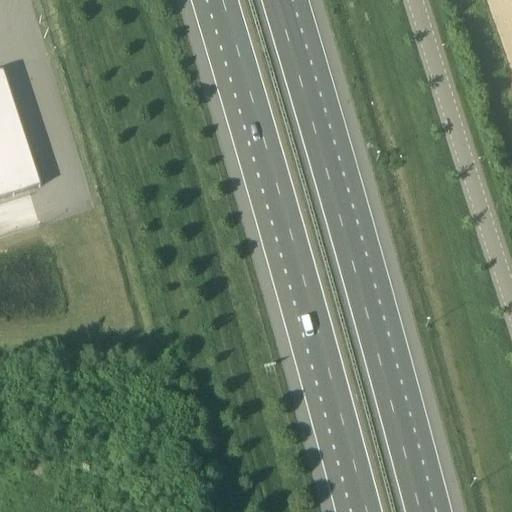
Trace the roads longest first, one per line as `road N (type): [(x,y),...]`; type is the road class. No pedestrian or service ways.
road 1 (motorway): [(221,0),(363,511)]
road 2 (motorway): [(418,511),(277,0)]
road 3 (tertiary): [(511,303),(415,0)]
